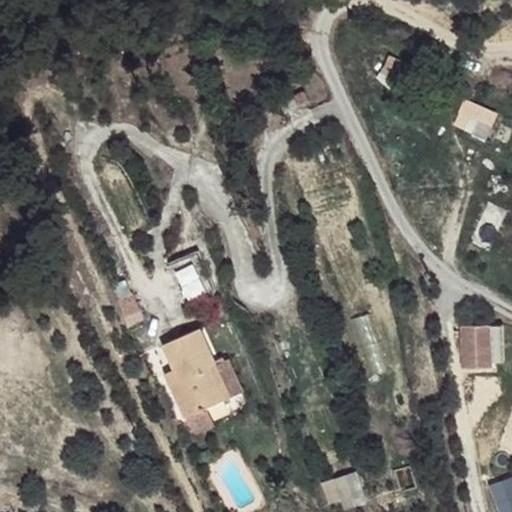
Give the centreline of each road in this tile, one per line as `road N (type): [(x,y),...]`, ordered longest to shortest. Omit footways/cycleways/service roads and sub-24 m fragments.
road 1 (unclassified): [(511,310),(468,291),(424,247),(376,176),(322,29)]
road 2 (track): [(511,47),(448,35),(373,0)]
